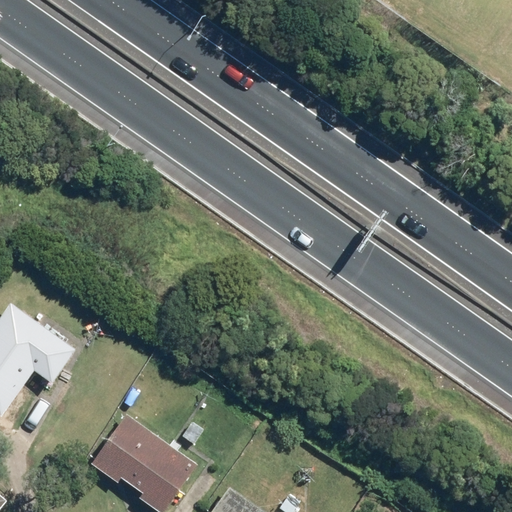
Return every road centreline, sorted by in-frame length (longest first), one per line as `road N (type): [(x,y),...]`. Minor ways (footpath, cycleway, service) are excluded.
road 1 (motorway): [(511,365),(0,4)]
road 2 (motorway): [(129,0),(511,270)]
